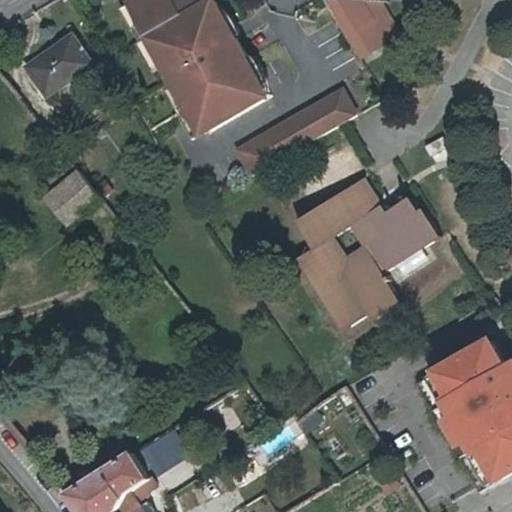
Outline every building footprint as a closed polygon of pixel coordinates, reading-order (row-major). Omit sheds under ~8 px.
[(178,115),(193,140),(211,128),(213,131),(266,99),(265,97),(231,41),(226,31),(209,3),(201,8),(196,0),(135,0),(128,5),(141,25),(134,30),(143,44),(150,40),(166,67),(190,107),(178,115)] [(371,27),(356,1),(337,0),(327,0),(351,39),(371,27)] [(382,3),(356,1),(371,27),(351,39),(365,61),(403,37),(382,3)] [(75,38),(29,69),(50,97),(94,66),(75,38)] [(239,150),(254,175),(307,144),(346,120),(358,114),(343,89),(239,150)] [(49,198),(70,224),(103,201),(96,192),(81,173),(49,198)] [(372,181),(339,201),(400,309),(405,306),(394,287),(398,285),(394,279),(391,280),(387,276),(424,254),(399,211),(393,215),(372,181)] [(400,309),(339,201),(302,223),(318,249),(300,260),(345,333),(372,316),(377,323),(400,309)] [(424,254),(447,240),(430,212),(424,216),(416,202),(399,211),(424,254)] [(493,331),(430,365),(454,409),(442,416),(460,448),(473,441),(495,480),(511,470),(511,357),(508,359),(493,331)] [(176,431),(137,456),(154,483),(193,458),(176,431)] [(69,496),(80,511),(120,511),(129,498),(154,483),(137,456),(69,496)] [(152,511),(144,500),(131,511),(152,511)]
